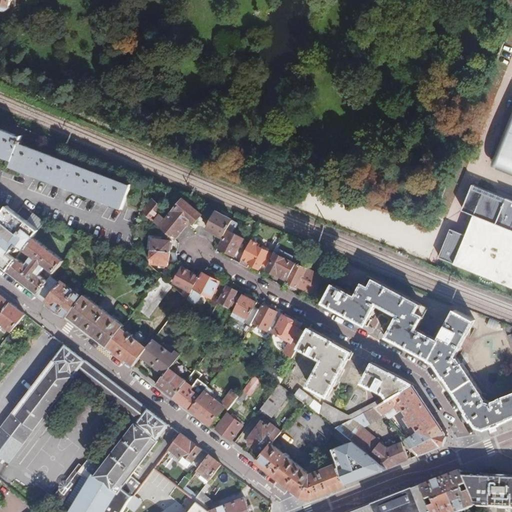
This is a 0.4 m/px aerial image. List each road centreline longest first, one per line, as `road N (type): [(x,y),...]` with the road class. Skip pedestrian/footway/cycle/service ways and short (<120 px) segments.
road 1 (unclassified): [(300,511),(0,283)]
road 2 (residential): [(472,452),(419,371),(195,253)]
road 3 (unknown): [(511,60),(442,229),(413,240),(327,206)]
road 4 (tertiary): [(472,452),(305,511)]
